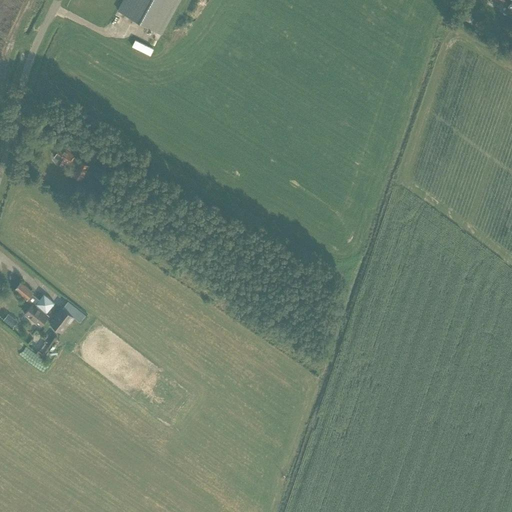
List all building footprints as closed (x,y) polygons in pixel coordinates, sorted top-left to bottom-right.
[(162,35),(181,0),(124,0),(118,11),(162,35)] [(511,0),(496,0),(508,7),(505,12),(511,16),(511,0)] [(55,157),(77,169),(73,176),(82,180),(90,166),(81,161),(81,162),(74,158),(78,151),(67,145),(65,149),(60,147),(55,157)] [(32,303),(24,314),(40,327),(49,316),(35,304),(39,299),(33,294),(34,293),(21,282),(15,289),(32,303)] [(36,304),(47,313),(55,303),(44,294),(36,304)] [(74,318),(80,322),(86,315),(68,301),(62,308),(61,307),(49,324),(62,334),(74,318)] [(3,321),(8,325),(12,320),(7,316),(3,321)]
